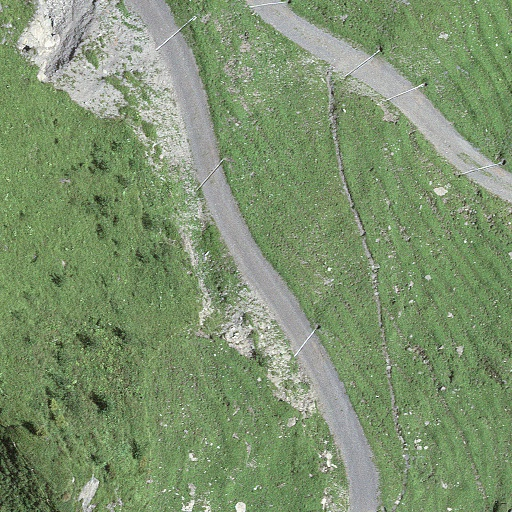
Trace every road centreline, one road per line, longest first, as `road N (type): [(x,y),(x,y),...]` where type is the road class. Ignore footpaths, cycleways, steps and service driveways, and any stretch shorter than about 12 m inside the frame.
road 1 (track): [(147,0),(180,56),(236,228),(312,355),(357,451),(366,511)]
road 2 (track): [(511,184),(392,86),(261,0)]
